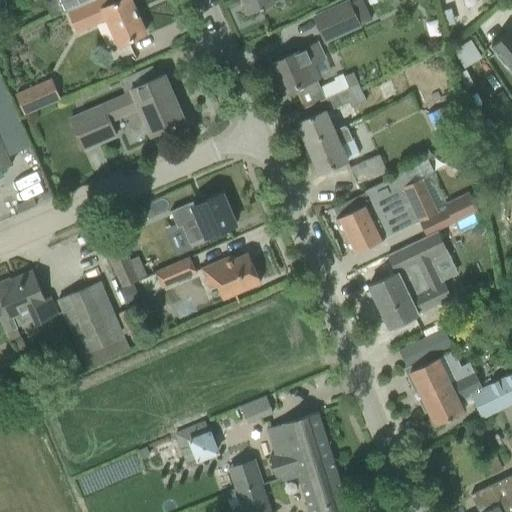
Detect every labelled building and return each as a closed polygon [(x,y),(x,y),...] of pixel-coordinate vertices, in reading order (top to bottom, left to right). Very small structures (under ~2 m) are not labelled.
[(67,9),(67,10),(91,0),(51,0),(44,3),(50,16),(63,10),(67,9)] [(145,33),(129,0),(121,0),(114,3),(113,0),(91,0),(67,10),(70,15),(68,16),(75,33),(77,32),(107,20),(118,46),(127,41),(145,33)] [(242,0),(249,14),(279,0),(242,0)] [(347,0),(312,16),(325,43),(360,26),(348,0),(347,0)] [(511,33),(509,30),(491,46),(511,70),(511,33)] [(467,67),(484,56),(472,38),(455,49),(467,67)] [(289,56),(271,64),(284,93),(295,88),(304,108),(320,102),(324,99),(325,100),(347,91),(349,95),(361,89),(358,83),(347,88),(346,85),(343,79),(321,89),(316,79),(310,65),(329,57),(322,42),(289,56)] [(133,94),(139,108),(151,136),(184,122),(163,74),(130,88),(133,94)] [(451,75),(439,78),(444,98),(456,95),(451,75)] [(59,102),(49,79),(26,89),(27,92),(16,97),(24,117),(59,102)] [(347,91),(325,100),(329,111),(350,102),(352,106),(366,99),(361,89),(349,95),(347,91)] [(116,136),(109,121),(139,108),(133,94),(70,120),(75,132),(83,150),(116,136)] [(464,138),(446,105),(426,116),(444,148),(464,138)] [(296,122),(306,145),(334,132),(333,130),(332,131),(324,110),(296,122)] [(334,132),(306,145),(318,173),(345,162),(345,161),(357,155),(344,126),(333,130),(334,132)] [(0,169),(12,164),(4,146),(0,137),(0,169)] [(466,160),(452,153),(446,165),(460,172),(466,160)] [(349,168),(356,184),(384,171),(378,155),(349,168)] [(435,209),(421,178),(433,172),(427,159),(405,170),(406,172),(331,208),(353,253),(437,212),(435,209)] [(445,229),(478,213),(469,193),(435,209),(437,212),(445,229)] [(196,200),(170,212),(177,228),(184,224),(193,243),(206,238),(235,225),(222,194),(198,204),(196,200)] [(369,286),(379,308),(389,328),(418,315),(451,300),(443,282),(442,282),(440,279),(433,263),(448,256),(437,232),(387,255),(396,273),(369,286)] [(147,276),(138,256),(129,260),(117,234),(103,240),(123,286),(147,276)] [(216,283),(223,299),(260,283),(247,253),(234,259),(232,256),(201,269),(209,287),(216,283)] [(155,273),(163,288),(195,273),(189,258),(155,273)] [(56,313),(49,297),(44,299),(32,270),(15,278),(18,283),(12,285),(9,279),(0,282),(0,320),(9,341),(20,336),(17,328),(33,321),(34,322),(40,320),(56,313)] [(123,336),(100,282),(58,300),(81,354),(123,336)] [(138,304),(130,285),(119,290),(127,309),(138,304)] [(442,329),(398,351),(406,368),(450,346),(442,329)] [(471,396),(481,418),(511,403),(511,373),(482,389),(469,362),(460,367),(453,351),(409,371),(435,425),(463,412),(458,401),(471,396)] [(246,423),(272,413),(266,397),(240,408),(246,423)] [(348,511),(318,412),(267,429),(275,453),(268,455),(274,473),(295,466),(309,511),(348,511)] [(217,452),(205,422),(175,434),(187,464),(217,452)] [(144,447),(136,451),(140,459),(148,455),(144,447)] [(494,453),(483,458),(490,475),(502,470),(494,453)] [(254,462),(228,471),(235,493),(262,485),(254,462)] [(511,511),(511,473),(470,495),(478,511),(511,511)] [(270,511),(262,485),(235,493),(232,495),(237,511),(270,511)]
